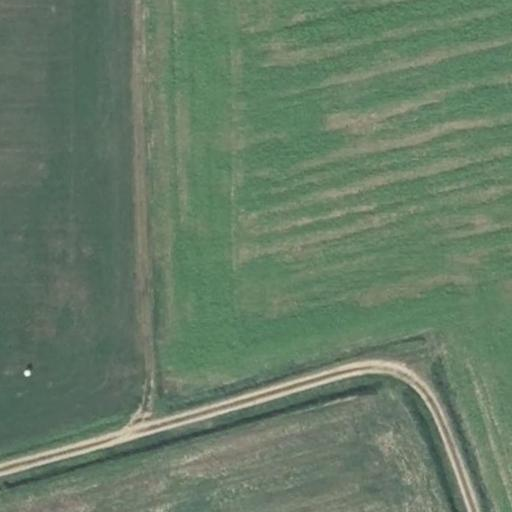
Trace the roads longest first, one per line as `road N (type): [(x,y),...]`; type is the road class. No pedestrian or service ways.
road 1 (track): [(0,462),(418,353),(478,511)]
road 2 (track): [(145,427),(144,0)]
